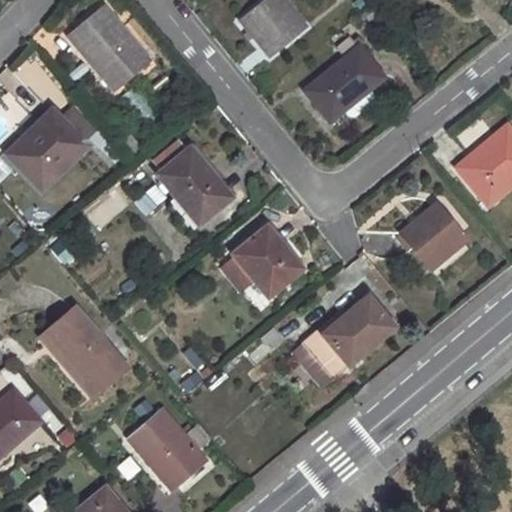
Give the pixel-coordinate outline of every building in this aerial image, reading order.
[(284,0),(268,0),(241,24),(270,59),(307,28),(284,0)] [(116,36),(107,25),(115,19),(106,7),(68,37),(114,93),(151,62),(124,30),(116,36)] [(115,19),(107,25),(116,36),(124,30),(115,19)] [(320,82),(305,94),(330,124),(383,80),(359,50),(331,73),(335,77),(323,86),(320,82)] [(331,73),(320,82),(323,86),(335,77),(331,73)] [(53,111),(6,156),(40,192),(87,148),(53,111)] [(511,132),(509,128),(469,160),(473,166),(463,174),(489,206),(511,186),(511,132)] [(229,201),(215,185),(218,182),(191,149),(156,177),(197,228),(229,201)] [(119,187),(85,215),(97,230),(132,202),(119,187)] [(436,207),(400,235),(430,272),(465,244),(436,207)] [(267,230),(233,259),(267,300),(301,272),(267,230)] [(369,298),(306,349),(333,380),(395,330),(369,298)] [(75,311),(43,338),(63,361),(60,363),(91,399),(125,369),(75,311)] [(338,314),(330,319),(335,325),(343,320),(338,314)] [(14,394),(0,405),(0,457),(39,424),(14,394)] [(162,413),(128,442),(163,482),(167,479),(175,488),(204,462),(197,453),(208,443),(195,428),(183,439),(162,413)] [(122,511),(105,491),(78,511),(122,511)]
